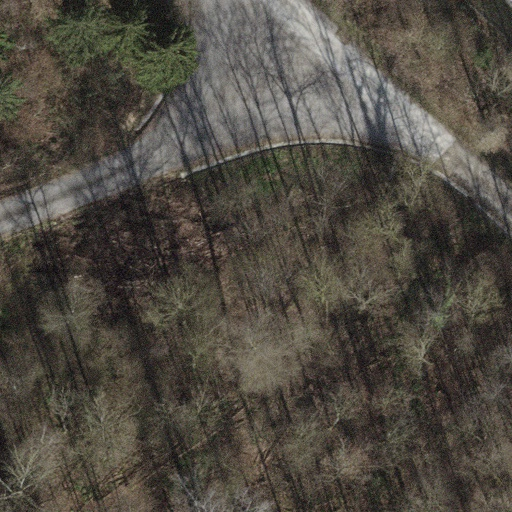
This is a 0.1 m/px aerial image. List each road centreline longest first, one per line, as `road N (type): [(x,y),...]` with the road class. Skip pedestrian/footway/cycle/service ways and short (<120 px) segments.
road 1 (track): [(334,50),(189,135),(0,218)]
road 2 (track): [(334,50),(511,208)]
